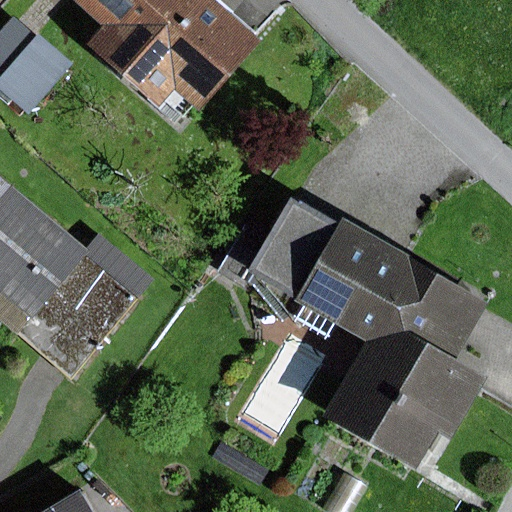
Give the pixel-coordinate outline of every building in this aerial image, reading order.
[(265,37),(222,0),(102,0),(128,23),(110,43),(194,117),(265,37)] [(84,62),(26,12),(0,42),(0,74),(42,111),(84,62)] [(153,294),(0,169),(0,309),(85,378),(153,294)] [(261,263),(379,333),(416,326),(469,350),(499,300),(308,186),(261,263)] [(502,370),(469,350),(416,326),(379,333),(332,411),(425,467),(449,428),(463,436),(502,370)] [(107,511),(91,485),(46,511),(107,511)]
